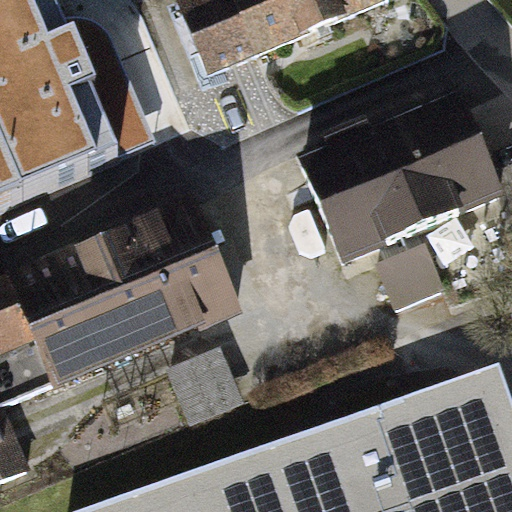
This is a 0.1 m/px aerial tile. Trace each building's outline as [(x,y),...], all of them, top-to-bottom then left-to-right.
[(229,0),(186,20),(214,82),(393,2),(392,0),(229,0)] [(335,159),(306,172),(348,268),(389,250),(390,252),(462,221),(461,219),(503,200),(462,105),(376,142),(370,129),(330,146),(335,159)] [(0,413),(239,313),(196,212),(0,294),(0,486),(30,474),(15,439),(5,443),(0,432),(0,413)] [(422,257),(378,279),(398,319),(442,297),(422,257)] [(511,511),(511,388),(508,376),(467,389),(507,511),(511,511)] [(467,389),(108,511),(501,511),(500,508),(504,507),(467,389)]
